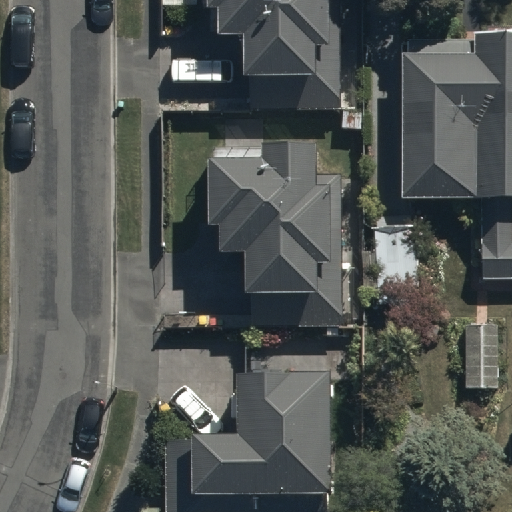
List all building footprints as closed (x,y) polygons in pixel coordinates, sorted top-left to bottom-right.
[(209,0),(210,2),(221,2),(221,30),(244,29),(245,71),(249,71),(250,109),(342,108),(341,0),(209,0)] [(403,42),(402,190),(511,191),(511,25),(474,25),(474,42),(403,42)] [(252,287),(252,321),(342,322),(343,174),(318,174),(318,136),(265,135),(265,152),(210,152),(209,219),(220,219),(220,244),(246,244),(246,287),(252,287)] [(511,214),(482,214),(483,278),(511,277),(511,214)] [(499,322),(466,322),(465,386),(498,386),(499,322)] [(332,511),(331,367),(238,369),(239,428),(191,429),(191,432),(166,433),(167,511),(332,511)]
